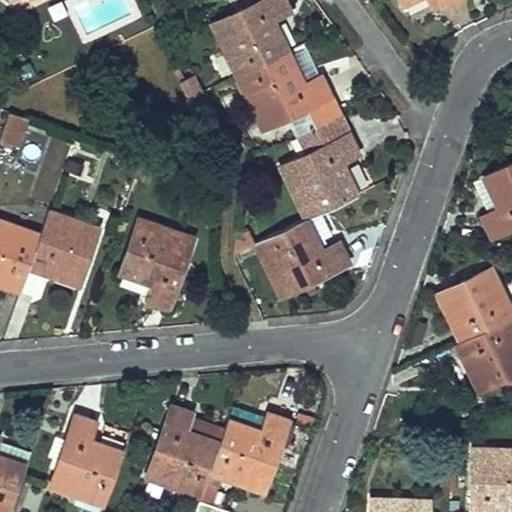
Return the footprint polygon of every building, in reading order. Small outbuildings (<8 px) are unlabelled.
[(272,18),(289,9),(284,0),(258,0),(255,1),(211,23),(236,75),(287,50),(272,18)] [(287,115),(296,134),(339,114),(320,74),(319,75),(303,82),(299,75),(315,67),(305,47),(289,55),(287,50),(236,75),(261,128),(287,115)] [(315,67),(299,75),(303,82),(319,75),(315,67)] [(200,92),(192,74),(178,80),(187,98),(200,92)] [(8,111),(0,133),(0,140),(17,146),(27,118),(8,111)] [(279,165),(304,218),(356,193),(340,160),(357,151),(339,114),(296,134),(305,152),(279,165)] [(149,181),(156,162),(141,157),(135,176),(149,181)] [(511,225),(511,160),(471,181),(483,205),(488,213),(480,217),(490,236),(511,225)] [(44,270),(78,282),(97,228),(48,210),(40,234),(20,290),(33,295),(41,271),(43,272),(44,270)] [(119,270),(152,282),(146,300),(167,308),(176,283),(193,236),(139,216),(119,270)] [(349,261),(339,241),(322,249),(306,217),(255,242),(280,294),(325,273),(324,272),(349,261)] [(0,219),(0,281),(5,283),(5,285),(20,290),(40,234),(0,219)] [(249,230),(235,236),(233,252),(255,242),(249,230)] [(459,340),(509,316),(511,314),(511,309),(491,266),(439,291),(447,307),(455,325),(453,326),(459,340)] [(462,356),(464,355),(480,389),(503,378),(507,387),(511,384),(511,321),(509,316),(459,340),(455,342),(462,356)] [(162,430),(161,430),(145,477),(200,496),(208,472),(224,429),(190,417),(191,412),(171,405),(162,430)] [(263,491),(280,444),(279,444),(288,419),(268,412),(266,417),(232,405),(224,429),(208,472),(263,491)] [(66,438),(50,485),(105,504),(123,450),(90,439),(96,420),(87,417),(75,413),(66,438)] [(0,511),(8,511),(30,452),(0,440),(0,511)] [(511,447),(472,446),(471,495),(470,511),(492,511),(493,504),(511,504),(511,447)] [(370,496),(369,511),(427,511),(428,498),(370,496)] [(199,500),(194,511),(216,511),(218,507),(199,500)]
